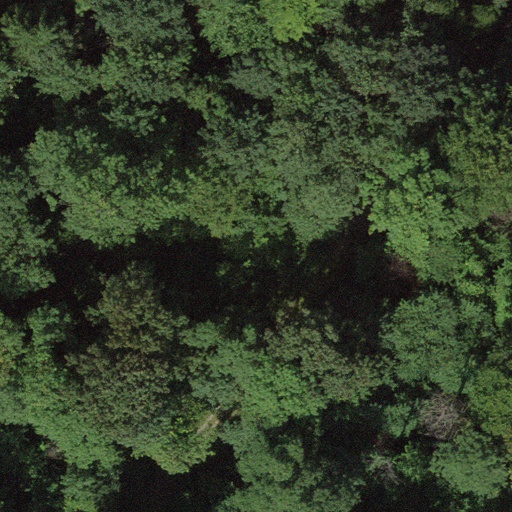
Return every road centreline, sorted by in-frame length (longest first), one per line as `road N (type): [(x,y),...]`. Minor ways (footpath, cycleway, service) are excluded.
road 1 (track): [(60,511),(439,21),(486,0)]
road 2 (track): [(439,21),(131,43),(0,37)]
